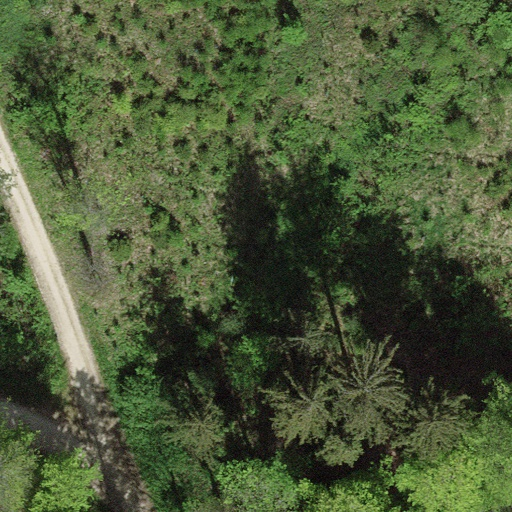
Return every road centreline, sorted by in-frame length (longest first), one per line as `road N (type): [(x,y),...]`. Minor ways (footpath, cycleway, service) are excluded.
road 1 (track): [(84,419),(0,165)]
road 2 (track): [(0,405),(84,419),(130,511)]
